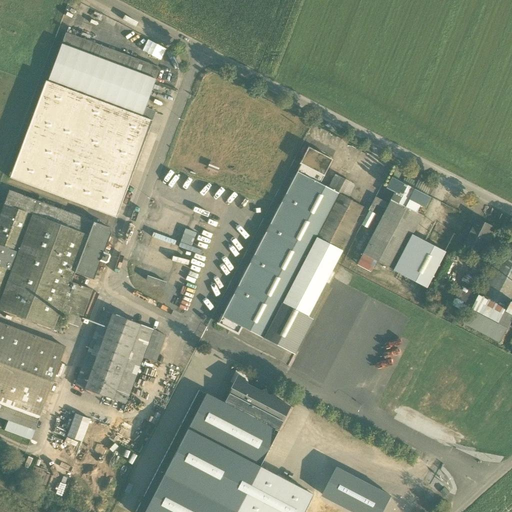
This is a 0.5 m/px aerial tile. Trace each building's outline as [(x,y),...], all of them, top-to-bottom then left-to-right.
[(66,33),(47,82),(142,117),(145,108),(160,68),(66,33)] [(151,121),(142,117),(47,82),(45,81),(9,178),(116,218),(152,121),(151,121)] [(145,108),(142,117),(151,121),(155,111),(145,108)] [(299,164),(301,164),(306,167),(307,167),(324,175),(332,159),(308,147),(299,164)] [(236,324),(286,350),(291,341),(305,315),(307,316),(364,207),(347,198),(329,188),(320,184),(324,175),(307,167),(306,167),(301,164),(218,323),(229,328),(235,327),(236,324)] [(399,180),(402,173),(396,170),(393,177),(399,180)] [(335,176),(329,188),(347,198),(353,185),(335,176)] [(395,192),(391,199),(417,213),(418,212),(421,206),(426,208),(432,197),(427,195),(414,188),(403,182),(401,181),(399,180),(393,177),(387,188),(395,192)] [(405,178),(403,182),(414,188),(417,184),(405,178)] [(414,188),(427,195),(431,186),(419,180),(417,184),(414,188)] [(80,285),(71,282),(74,273),(93,222),(8,191),(0,213),(0,299),(10,303),(13,293),(60,311),(67,313),(75,316),(86,288),(80,285)] [(373,202),(386,209),(389,204),(376,197),(373,202)] [(363,254),(377,261),(395,271),(414,235),(424,215),(418,212),(417,213),(391,199),(389,204),(386,209),(363,254)] [(370,211),(362,225),(368,229),(376,215),(370,211)] [(467,243),(480,250),(484,243),(488,244),(492,237),(488,235),(491,228),(478,221),(475,227),(470,236),(467,243)] [(108,228),(93,222),(74,273),(84,276),(93,280),(100,261),(105,263),(107,262),(109,256),(108,254),(103,252),(110,233),(108,228)] [(190,246),(195,232),(184,228),(177,246),(196,253),(198,249),(190,246)] [(152,233),(151,237),(168,241),(169,237),(152,233)] [(446,252),(414,235),(395,271),(428,288),(446,252)] [(480,297),(507,311),(511,301),(511,245),(508,244),(480,297)] [(371,272),(377,261),(363,254),(358,265),(371,272)] [(75,316),(67,313),(64,322),(78,327),(92,290),(86,288),(75,316)] [(470,315),(479,297),(464,289),(455,307),(470,315)] [(0,310),(53,330),(53,329),(60,311),(13,293),(10,303),(0,299),(0,310)] [(500,343),(511,319),(511,313),(507,311),(480,297),(479,297),(470,315),(465,324),(500,343)] [(67,313),(60,311),(53,329),(59,331),(62,323),(64,324),(64,322),(67,313)] [(166,336),(153,329),(103,311),(75,386),(125,405),(143,358),(156,363),(166,336)] [(291,341),(299,345),(312,319),(307,316),(305,315),(291,341)] [(0,322),(0,417),(8,420),(34,430),(39,418),(65,347),(0,322)] [(299,345),(291,341),(286,350),(294,354),(299,345)] [(231,389),(223,403),(277,431),(290,407),(275,399),(274,394),(269,396),(267,394),(265,389),(260,391),(246,384),(244,378),(233,382),(234,384),(232,388),(231,387),(230,388),(231,389)] [(189,408),(196,412),(206,394),(199,390),(189,408)] [(235,511),(259,466),(277,431),(223,403),(206,394),(196,412),(169,465),(144,511),(235,511)] [(161,461),(169,465),(196,412),(189,408),(161,461)] [(73,413),(66,436),(82,441),(89,418),(73,413)] [(34,430),(8,420),(4,430),(31,440),(34,430)] [(135,511),(144,511),(169,465),(161,461),(135,511)] [(302,511),(312,494),(259,466),(235,511),(302,511)] [(322,495),(354,511),(383,511),(392,496),(337,467),(322,495)]
